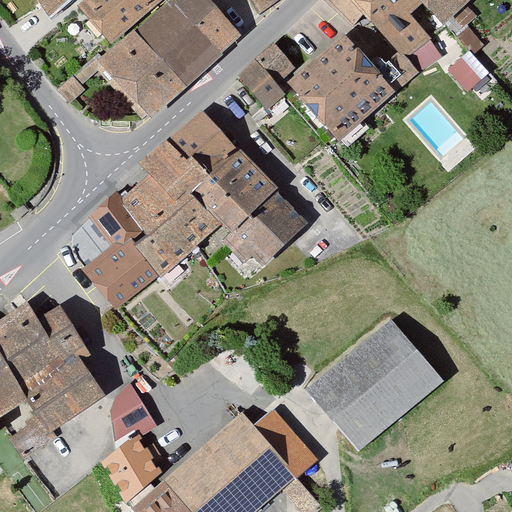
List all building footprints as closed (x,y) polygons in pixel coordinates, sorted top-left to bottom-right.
[(21,0),(41,23),(61,8),(105,54),(92,63),(140,125),(234,40),(198,0),(236,0),(253,24),(281,1),(281,0),(21,0)] [(271,45),(232,79),(262,121),(267,130),(292,113),(332,148),(390,99),(415,78),(443,60),(428,38),(470,0),(318,0),(318,1),(349,31),(355,26),(387,51),(394,58),(374,74),(342,38),(294,72),(271,45)] [(484,76),(466,56),(447,73),(465,94),(484,76)] [(79,63),(52,85),(70,106),(97,84),(79,63)] [(302,229),(200,109),(129,169),(140,183),(119,201),(112,192),(79,220),(105,250),(73,277),(109,319),(213,230),(249,273),(302,229)] [(0,436),(6,432),(27,461),(55,442),(52,436),(107,395),(84,362),(96,355),(67,306),(44,319),(34,303),(0,323),(0,436)] [(438,380),(391,326),(316,389),(363,444),(438,380)] [(154,433),(128,389),(117,400),(114,418),(121,451),(105,463),(137,507),(140,511),(258,511),(288,486),(290,489),(318,466),(272,415),(248,436),(235,420),(159,481),(155,470),(162,463),(153,448),(146,454),(139,443),(154,433)]
